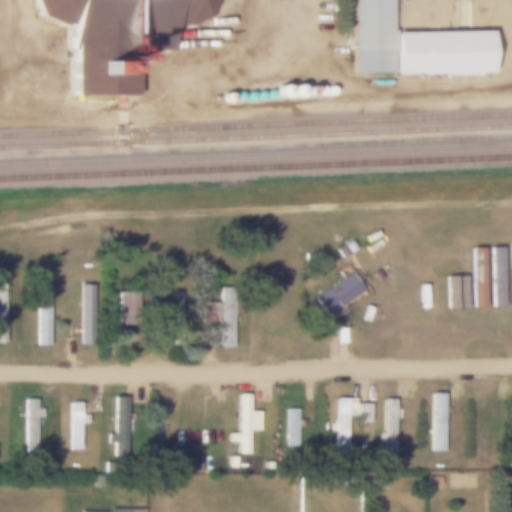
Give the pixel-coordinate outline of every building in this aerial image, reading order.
[(213,0),(204,15),(185,25),(168,25),(168,51),(132,51),(132,96),(70,96),(70,25),(60,25),(41,15),(31,0),(213,0)] [(388,0),(388,32),(388,74),(349,74),(349,0),(388,0)] [(388,32),(388,74),(486,74),(486,32),(388,32)] [(279,98),(283,96),(285,93),(285,89),(283,86),(279,85),(275,86),(273,89),(273,93),(276,97),(279,98)] [(293,98),(297,96),(299,93),(299,89),(297,86),(293,85),(289,86),(287,89),(287,93),(289,96),(293,98)] [(327,96),(330,95),(332,93),(332,90),(330,87),(327,86),(324,87),(323,90),(323,93),(324,95),(327,96)] [(306,96),(309,95),(311,93),(311,90),(309,87),(306,87),(304,87),(302,90),(302,93),(304,95),(306,96)] [(317,96),(319,95),(321,93),(321,90),(319,87),(317,87),(314,87),(312,90),(312,93),(314,95),(317,96)] [(258,101),(260,100),(262,98),(262,95),(260,92),(258,91),(255,92),(253,95),(253,98),(255,100),(258,101)] [(268,100),(270,99),(272,97),(272,94),(270,91),(268,91),(265,91),(263,94),(263,97),(265,99),(268,100)] [(237,101),(240,100),(241,98),(241,95),(240,93),(237,92),(234,93),(232,95),(232,98),(234,100),(237,101)] [(247,101),(250,100),(252,98),(252,95),(250,93),(247,92),(245,93),(243,95),(243,98),(245,100),(247,101)] [(335,249),(341,245),(346,253),(340,257),(335,249)] [(310,298),(348,273),(360,291),(322,316),(310,298)] [(217,302),(217,282),(232,282),(232,347),(217,347),(217,322),(199,322),(199,302),(217,302)] [(79,285),(91,285),(91,345),(79,345),(79,285)] [(36,286),(48,286),(47,346),(34,346),(36,286)] [(119,325),(140,325),(140,292),(119,292),(119,325)] [(167,292),(180,292),(180,344),(167,344),(167,292)] [(235,433),(235,394),(246,394),(246,412),(257,412),(257,430),(246,430),(246,455),(235,455),(235,442),(225,442),(225,433),(235,433)] [(428,394),(441,394),(441,451),(428,451),(428,394)] [(112,397),(124,397),(124,450),(112,450),(112,397)] [(333,398),(352,398),(352,403),(369,403),(369,423),(354,423),(354,417),(344,417),(344,454),(333,454),(333,398)] [(380,433),(380,399),(392,399),(392,452),(380,452),(380,444),(374,444),(374,433),(380,433)] [(34,409),(40,409),(40,418),(34,418),(34,452),(23,452),(23,400),(34,400),(34,409)] [(79,415),(85,415),(85,423),(79,423),(79,450),(67,450),(67,402),(79,402),(79,415)] [(480,404),(480,453),(491,453),(491,404),(480,404)] [(295,420),(301,420),(301,428),(295,428),(295,447),(284,447),(284,410),(295,410),(295,420)] [(226,456),(234,456),(234,468),(226,468),(226,456)] [(425,476),(437,476),(437,486),(425,486),(425,476)]
